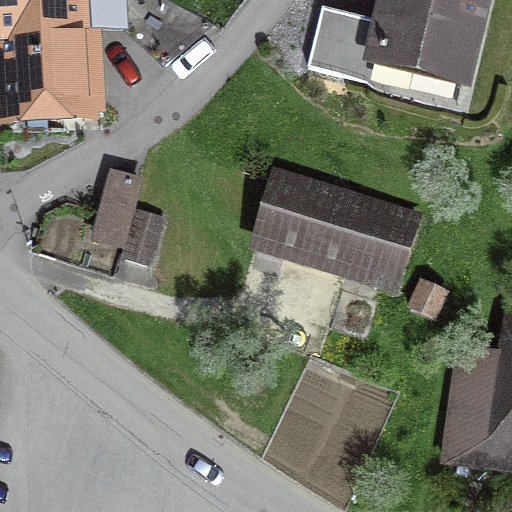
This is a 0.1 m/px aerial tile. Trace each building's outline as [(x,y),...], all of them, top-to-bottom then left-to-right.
[(0,0),(0,64),(4,64),(7,120),(102,115),(97,32),(80,33),(78,0),(106,0),(105,8),(165,66),(213,25),(166,0),(0,0)] [(375,54),(464,76),(482,0),(386,0),(381,25),(322,11),(308,69),(367,83),(375,54)] [(95,238),(122,246),(139,182),(113,175),(95,238)] [(276,179),(256,242),(397,286),(417,221),(276,179)] [(511,471),(511,302),(508,302),(499,357),(459,351),(444,462),(511,471)]
